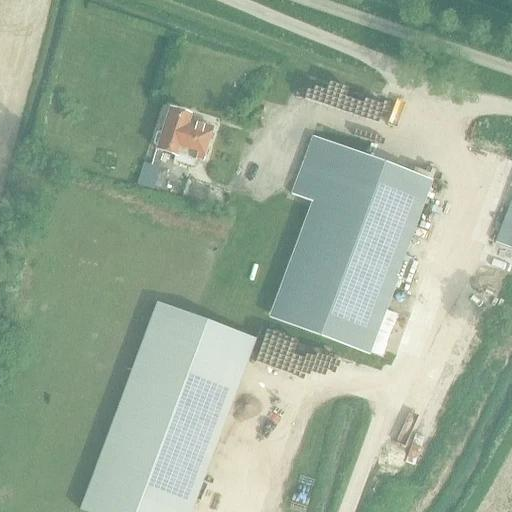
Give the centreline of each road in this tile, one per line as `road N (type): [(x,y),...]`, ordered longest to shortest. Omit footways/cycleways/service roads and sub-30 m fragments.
road 1 (unclassified): [(511,109),(443,90),(233,0)]
road 2 (unclassified): [(299,0),(511,72)]
